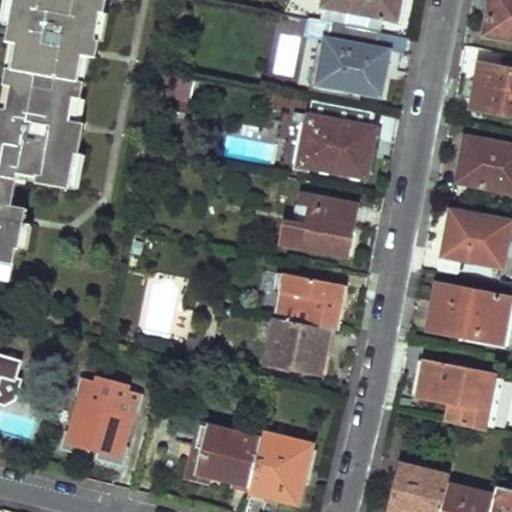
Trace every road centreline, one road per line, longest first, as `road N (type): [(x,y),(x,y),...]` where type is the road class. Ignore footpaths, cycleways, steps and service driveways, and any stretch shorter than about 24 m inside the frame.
road 1 (residential): [(341,511),(370,413),(450,0)]
road 2 (residential): [(0,482),(119,511)]
